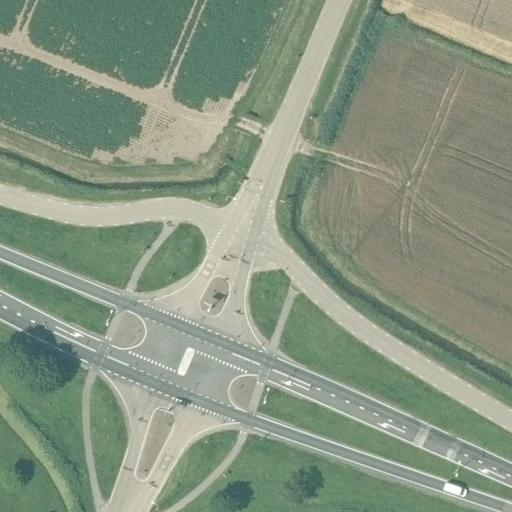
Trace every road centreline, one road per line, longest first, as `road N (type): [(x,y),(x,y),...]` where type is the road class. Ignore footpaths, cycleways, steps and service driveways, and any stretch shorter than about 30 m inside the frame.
road 1 (primary): [(173,393),(511,511)]
road 2 (primary): [(511,472),(198,334)]
road 3 (unclassified): [(511,424),(373,339),(275,249),(241,231)]
road 4 (unclassified): [(241,231),(338,0)]
road 5 (unclassified): [(241,231),(189,212),(85,217),(0,196)]
road 6 (primary): [(198,334),(0,254)]
road 7 (primary): [(0,314),(173,393)]
road 8 (tertiary): [(173,393),(142,419),(118,511)]
road 9 (track): [(511,51),(387,0)]
road 10 (tertiary): [(134,511),(179,433),(173,393)]
road 11 (unclassified): [(198,334),(231,307),(242,270),(241,231)]
